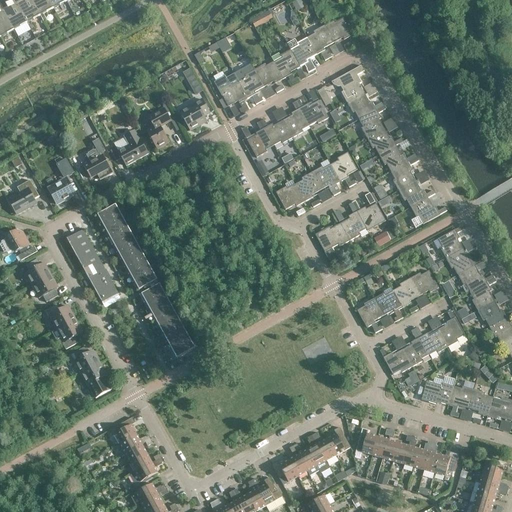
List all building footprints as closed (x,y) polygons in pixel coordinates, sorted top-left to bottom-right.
[(27,23),(14,0),(4,0),(5,0),(6,3),(7,6),(8,8),(3,11),(0,4),(0,5),(14,31),(27,23)] [(40,16),(31,0),(21,0),(22,1),(17,3),(14,0),(27,23),(40,16)] [(53,9),(48,0),(31,0),(40,16),(53,9)] [(67,2),(65,0),(48,0),(53,9),(67,2)] [(300,0),(294,0),(291,2),(297,12),(305,8),(300,0)] [(14,31),(0,5),(0,36),(1,38),(14,31)] [(293,17),(290,21),(294,28),(299,25),(292,12),(290,13),(293,17)] [(258,19),(253,22),(256,27),(261,24),(258,19)] [(334,21),(324,27),(333,44),(343,39),(344,41),(353,36),(343,19),(335,23),(334,21)] [(333,44),(324,27),(313,32),(315,34),(307,39),(317,56),(321,64),(332,58),(330,54),(327,56),(324,49),(333,44)] [(225,39),(217,44),(222,54),(231,49),(225,39)] [(317,56),(307,39),(297,44),(298,46),(290,50),(300,68),(304,65),(307,70),(306,70),(308,73),(315,70),(313,66),(311,68),(307,61),(317,56)] [(300,68),(290,50),(280,56),(281,58),(274,62),(283,80),(288,77),(290,82),(292,85),(299,81),(297,78),(294,80),(290,73),(300,68)] [(199,53),(194,56),(199,65),(204,62),(199,53)] [(283,80),(274,62),(266,67),(265,65),(255,70),(264,87),(274,82),(275,84),(283,80)] [(364,72),(361,66),(331,83),(332,83),(333,84),(334,86),(336,86),(337,87),(339,87),(341,87),(343,92),(341,93),(347,103),(364,94),(359,84),(361,83),(357,76),(364,72)] [(191,70),(184,74),(196,97),(203,93),(191,70)] [(264,87),(255,70),(244,76),(245,78),(238,82),(248,99),(252,97),(255,101),(254,102),(256,105),(263,101),(261,98),(258,99),(255,93),(264,87)] [(248,99),(238,82),(230,86),(229,84),(219,90),(228,107),(238,102),(242,109),(239,110),(241,113),(248,110),(246,106),(243,102),(248,99)] [(323,88),(317,92),(320,98),(327,95),(323,88)] [(369,103),(364,94),(347,103),(353,114),(355,113),(359,120),(383,107),(381,103),(374,107),(372,102),(369,103)] [(210,113),(205,104),(202,100),(180,113),(190,131),(201,125),(201,124),(203,123),(204,124),(207,122),(204,117),(210,113)] [(299,100),(296,102),(309,127),(317,122),(318,124),(328,119),(319,101),(309,107),(308,105),(303,107),(299,100)] [(309,127),(296,102),(292,104),(296,111),(291,114),(292,116),(283,121),(292,139),(303,133),(302,131),(309,127)] [(385,110),(383,107),(359,120),(363,128),(361,129),(367,139),(384,130),(379,120),(381,119),(378,114),(385,110)] [(171,122),(164,109),(158,112),(160,114),(149,120),(153,127),(146,131),(157,150),(169,143),(160,128),(171,122)] [(263,120),(260,122),(273,146),(281,142),(282,144),(292,139),(283,121),(273,127),(272,124),(267,127),(263,120)] [(273,146),(260,122),(257,124),(261,131),(256,134),(257,136),(247,141),(257,159),(267,153),(266,151),(273,146)] [(332,130),(327,133),(330,139),(335,136),(332,130)] [(389,139),(384,130),(367,139),(373,149),(375,148),(379,156),(396,146),(403,142),(401,139),(394,143),(391,138),(389,139)] [(111,151),(116,162),(122,159),(126,167),(127,166),(126,166),(138,159),(139,160),(148,155),(140,140),(139,140),(135,132),(125,138),(129,146),(118,152),(116,148),(111,151)] [(99,140),(92,143),(99,155),(105,151),(99,140)] [(399,152),(396,146),(379,156),(384,166),(387,165),(391,173),(417,158),(415,155),(406,160),(401,151),(399,152)] [(338,161),(331,166),(340,183),(349,178),(347,176),(357,171),(348,153),(337,159),(338,161)] [(290,155),(281,160),(284,165),(293,160),(290,155)] [(97,176),(99,180),(105,176),(106,178),(113,174),(103,156),(83,166),(91,179),(97,176)] [(17,157),(11,161),(14,168),(21,164),(17,157)] [(419,162),(417,158),(391,173),(395,180),(393,181),(399,192),(416,182),(413,176),(415,175),(410,166),(419,162)] [(67,159),(56,165),(64,179),(75,173),(67,159)] [(369,162),(360,166),(363,172),(372,167),(369,162)] [(264,165),(259,171),(264,175),(269,169),(264,165)] [(340,183),(331,166),(323,170),(322,168),(312,173),(321,190),(328,187),(334,197),(341,193),(336,185),(340,183)] [(321,190),(312,173),(301,179),(303,181),(295,185),(305,203),(313,198),(312,196),(321,190)] [(372,175),(366,178),(369,183),(375,180),(372,175)] [(58,204),(75,195),(66,180),(50,189),(58,204)] [(17,188),(20,194),(9,200),(17,215),(25,211),(24,210),(28,208),(28,209),(36,204),(34,200),(39,197),(30,181),(17,188)] [(421,192),(416,182),(399,192),(404,202),(406,201),(410,208),(428,199),(435,195),(433,191),(426,195),(423,190),(421,192)] [(305,203),(295,185),(287,190),(286,187),(276,193),(285,211),(295,205),(296,207),(305,203)] [(383,191),(377,195),(380,200),(386,197),(383,191)] [(389,197),(378,203),(381,209),(392,203),(389,197)] [(433,208),(428,199),(410,208),(416,218),(411,221),(415,229),(422,225),(423,225),(447,212),(445,208),(438,212),(435,207),(433,208)] [(356,204),(353,205),(366,230),(374,225),(375,228),(386,222),(376,204),(366,210),(365,208),(360,211),(356,204)] [(366,230),(353,205),(349,207),(353,214),(348,217),(349,219),(340,224),(350,242),(360,236),(359,234),(366,230)] [(97,216),(101,223),(120,213),(116,206),(97,216)] [(124,221),(120,213),(101,223),(106,231),(124,221)] [(128,228),(124,221),(106,231),(110,238),(128,228)] [(350,242),(340,224),(331,230),(329,228),(315,236),(332,267),(340,263),(332,249),(338,245),(339,247),(350,242)] [(440,249),(446,259),(463,250),(458,240),(460,239),(457,234),(464,230),(462,227),(438,240),(442,248),(440,249)] [(132,236),(128,228),(110,238),(114,246),(132,236)] [(392,230),(387,232),(392,240),(397,238),(392,230)] [(6,236),(5,240),(1,243),(0,247),(3,253),(8,254),(11,252),(15,253),(19,251),(22,255),(31,250),(29,246),(30,245),(23,232),(17,231),(6,236)] [(67,240),(88,278),(104,269),(83,231),(67,240)] [(386,233),(375,239),(380,247),(391,241),(386,233)] [(137,243),(132,236),(114,246),(118,253),(137,243)] [(141,251),(137,243),(118,253),(122,261),(141,251)] [(363,249),(357,252),(360,257),(366,254),(363,249)] [(468,259),(463,250),(446,259),(451,269),(453,268),(458,276),(475,266),(482,263),(480,259),(473,263),(470,258),(468,259)] [(149,266),(141,251),(122,261),(126,268),(136,263),(140,271),(149,266)] [(431,258),(426,260),(430,267),(435,265),(431,258)] [(32,286),(32,287),(51,276),(50,276),(46,268),(43,269),(37,259),(26,266),(29,272),(25,274),(26,275),(32,286)] [(136,263),(126,268),(131,276),(140,271),(136,263)] [(436,265),(430,268),(433,273),(439,269),(436,265)] [(149,266),(140,271),(131,276),(135,283),(153,273),(149,266)] [(480,276),(475,266),(458,276),(463,286),(465,285),(470,293),(494,279),(492,276),(485,280),(482,275),(480,276)] [(107,275),(104,269),(88,278),(91,284),(107,275)] [(380,270),(375,273),(378,278),(383,275),(380,270)] [(420,274),(410,279),(419,297),(429,291),(430,294),(439,289),(429,272),(421,276),(420,274)] [(157,281),(153,273),(135,283),(139,291),(157,281)] [(118,294),(107,275),(91,284),(102,303),(118,294)] [(51,276),(32,287),(33,287),(39,298),(39,299),(43,297),(46,303),(58,296),(53,287),(55,285),(51,277),(51,276)] [(369,276),(363,279),(367,286),(372,283),(369,276)] [(419,297),(410,279),(399,285),(401,287),(393,291),(403,309),(411,304),(410,302),(419,297)] [(496,283),(494,279),(470,293),(474,300),(472,301),(477,312),(495,302),(489,293),(492,291),(489,286),(496,283)] [(448,282),(442,285),(446,292),(452,289),(448,282)] [(141,295),(145,302),(163,292),(160,285),(141,295)] [(403,309),(393,291),(385,296),(384,294),(374,299),(384,316),(393,311),(397,318),(394,319),(396,323),(403,319),(398,311),(403,309)] [(170,304),(163,292),(145,302),(152,315),(170,304)] [(384,316),(374,299),(364,305),(365,307),(357,311),(367,329),(371,326),(374,330),(373,331),(375,334),(382,330),(380,327),(378,328),(374,322),(384,316)] [(500,312),(495,302),(477,312),(483,322),(485,321),(489,328),(507,319),(511,315),(511,311),(511,312),(505,315),(502,310),(500,312)] [(179,320),(170,304),(152,315),(161,331),(179,320)] [(50,317),(57,330),(75,320),(67,307),(60,311),(57,305),(45,312),(48,318),(50,317)] [(464,309),(457,313),(461,320),(468,316),(464,309)] [(448,325),(438,331),(448,348),(458,342),(457,340),(465,336),(455,319),(451,312),(447,314),(451,321),(446,323),(448,325)] [(464,326),(475,319),(473,314),(461,321),(464,326)] [(511,328),(507,319),(489,328),(495,338),(497,337),(501,345),(511,339),(511,328)] [(75,320),(57,330),(52,333),(56,341),(62,338),(64,343),(62,344),(66,350),(78,343),(75,338),(82,333),(75,320)] [(183,328),(179,320),(161,331),(165,338),(183,328)] [(187,335),(183,328),(165,338),(169,345),(187,335)] [(423,337),(418,328),(414,330),(429,356),(436,352),(437,354),(448,348),(438,331),(429,336),(428,334),(423,337)] [(429,356),(414,330),(411,332),(416,340),(411,343),(412,345),(402,350),(412,368),(422,362),(421,360),(429,356)] [(191,342),(187,335),(169,345),(173,352),(191,342)] [(511,339),(501,345),(507,355),(509,354),(511,358),(511,339)] [(195,349),(191,342),(173,352),(177,359),(195,349)] [(80,374),(99,364),(99,363),(99,364),(94,355),(91,357),(86,347),(65,358),(69,365),(74,362),(81,374),(80,374)] [(402,373),(412,368),(402,350),(393,356),(392,354),(387,356),(383,349),(379,351),(383,358),(393,376),(401,371),(402,373)] [(99,364),(80,374),(81,374),(87,386),(88,386),(96,399),(110,391),(107,384),(101,374),(104,373),(99,364)] [(485,367),(480,371),(484,375),(489,371),(485,367)] [(414,372),(408,375),(412,384),(419,380),(414,372)] [(438,403),(448,406),(453,387),(442,384),(442,386),(427,382),(421,401),(437,405),(438,403)] [(462,389),(453,387),(448,406),(452,407),(457,409),(458,406),(468,409),(474,390),(462,387),(462,389)] [(57,389),(48,394),(51,399),(54,398),(55,399),(61,396),(57,389)] [(485,394),(474,390),(468,409),(479,412),(478,415),(487,417),(493,398),(484,396),(485,394)] [(501,401),(493,398),(487,417),(496,420),(497,418),(507,421),(511,404),(511,401),(502,398),(501,401)] [(452,407),(450,416),(458,418),(459,414),(456,413),(457,409),(452,407)] [(135,424),(132,419),(108,432),(112,430),(120,445),(136,435),(131,426),(135,424)] [(336,435),(326,440),(336,457),(350,449),(352,452),(351,452),(352,452),(353,452),(339,428),(334,431),(336,435)] [(356,452),(372,456),(378,438),(367,435),(368,431),(362,429),(355,455),(355,456),(356,452)] [(321,443),(316,434),(312,436),(326,462),(336,457),(326,440),(321,443)] [(140,441),(136,435),(120,445),(125,454),(142,445),(145,443),(150,440),(148,436),(140,441)] [(313,447),(308,450),(319,471),(321,474),(330,469),(326,462),(312,436),(308,438),(313,447)] [(416,438),(411,437),(410,443),(409,447),(403,465),(414,468),(419,450),(413,448),(416,438)] [(388,441),(378,438),(372,456),(383,459),(388,441)] [(398,444),(388,441),(383,459),(393,462),(398,444)] [(432,443),(428,442),(427,444),(426,444),(424,451),(419,450),(414,468),(424,471),(429,453),(430,449),(432,443)] [(436,444),(432,443),(430,449),(429,453),(424,471),(435,474),(440,456),(434,454),(436,444)] [(409,447),(398,444),(393,462),(403,465),(409,447)] [(147,454),(142,445),(125,454),(130,464),(147,454)] [(82,447),(77,449),(80,456),(85,453),(82,447)] [(308,450),(298,455),(307,472),(310,477),(319,471),(308,450)] [(457,457),(447,453),(446,457),(440,456),(435,474),(445,477),(444,481),(450,483),(457,457)] [(147,454),(130,464),(135,473),(152,464),(151,462),(147,454)] [(307,472),(298,455),(289,461),(298,478),(307,472)] [(163,463),(161,459),(156,462),(135,473),(130,476),(134,484),(137,485),(158,473),(154,468),(163,463)] [(486,463),(483,473),(501,479),(504,468),(508,469),(509,463),(494,459),(493,465),(486,463)] [(298,478),(289,461),(279,466),(277,463),(272,466),(279,479),(284,477),(288,483),(298,478)] [(343,472),(335,477),(338,483),(347,478),(343,472)] [(380,473),(378,483),(386,485),(389,476),(380,473)] [(501,479),(483,473),(480,484),(498,489),(502,490),(508,492),(509,488),(506,487),(506,485),(500,483),(501,479)] [(266,485),(260,488),(255,479),(252,481),(256,490),(266,507),(282,498),(279,491),(277,492),(270,478),(264,481),(266,485)] [(256,490),(252,481),(248,483),(253,492),(247,495),(256,511),(266,507),(256,490)] [(135,494),(136,494),(133,496),(132,498),(136,505),(136,506),(141,503),(166,489),(164,486),(156,490),(152,484),(135,494)] [(475,484),(473,492),(477,493),(477,494),(495,499),(497,493),(506,496),(508,492),(502,490),(498,489),(480,484),(479,485),(475,484)] [(168,493),(166,489),(141,503),(145,511),(147,511),(163,504),(160,498),(168,493)] [(241,498),(236,490),(233,492),(243,511),(256,511),(247,495),(241,498)] [(243,511),(233,492),(229,494),(234,503),(228,506),(231,511),(243,511)] [(495,499),(477,494),(474,504),(492,510),(495,499)] [(308,506),(311,511),(318,511),(330,506),(324,496),(308,506)] [(218,500),(214,502),(219,511),(231,511),(228,506),(222,509),(218,500)] [(443,506),(453,509),(454,503),(444,501),(443,506)] [(219,511),(214,502),(210,504),(214,511),(219,511)] [(469,503),(466,511),(499,511),(496,511),(492,510),(474,504),(469,503)]
